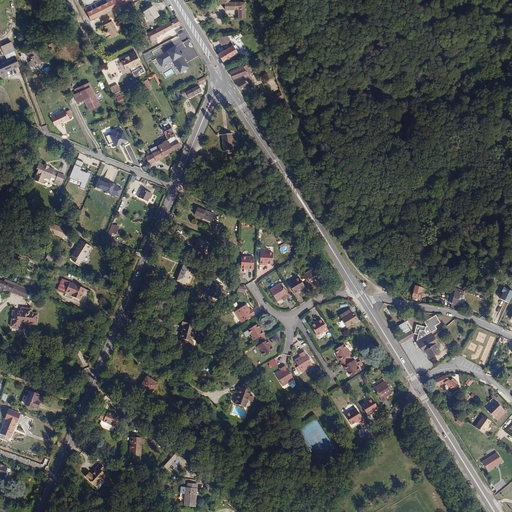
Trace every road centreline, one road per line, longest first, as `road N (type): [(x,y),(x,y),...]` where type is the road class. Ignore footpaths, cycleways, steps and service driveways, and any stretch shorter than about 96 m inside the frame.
road 1 (tertiary): [(174,188),(39,511)]
road 2 (track): [(255,0),(333,230),(386,298)]
road 3 (secondary): [(229,91),(354,288)]
road 4 (residential): [(23,125),(174,188)]
road 5 (tertiary): [(511,337),(444,311),(363,301)]
road 6 (secondary): [(416,386),(494,511)]
